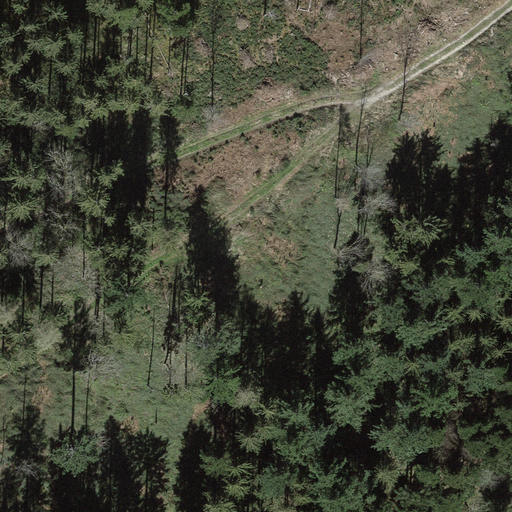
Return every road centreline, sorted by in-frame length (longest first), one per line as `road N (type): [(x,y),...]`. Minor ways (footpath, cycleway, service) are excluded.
road 1 (track): [(364,93),(343,123),(119,299),(0,381)]
road 2 (track): [(0,234),(261,113),(364,93)]
road 3 (track): [(511,1),(462,40),(364,93)]
